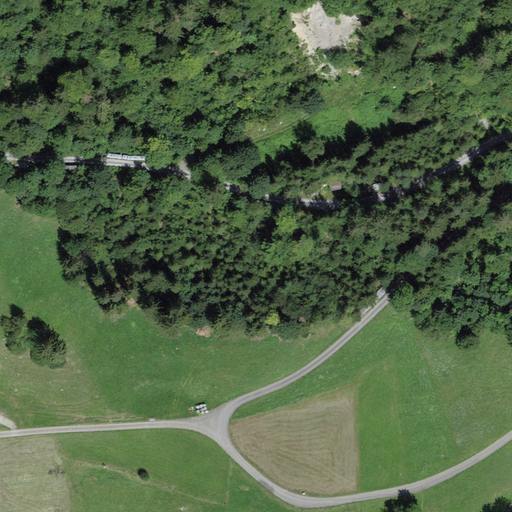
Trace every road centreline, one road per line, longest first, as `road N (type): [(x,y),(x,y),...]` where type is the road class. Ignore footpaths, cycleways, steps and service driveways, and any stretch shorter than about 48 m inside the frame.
road 1 (track): [(14,155),(139,163),(292,200),(346,203),(397,191),(511,132)]
road 2 (track): [(511,190),(347,334)]
road 3 (track): [(359,84),(264,133),(195,152),(178,171)]
